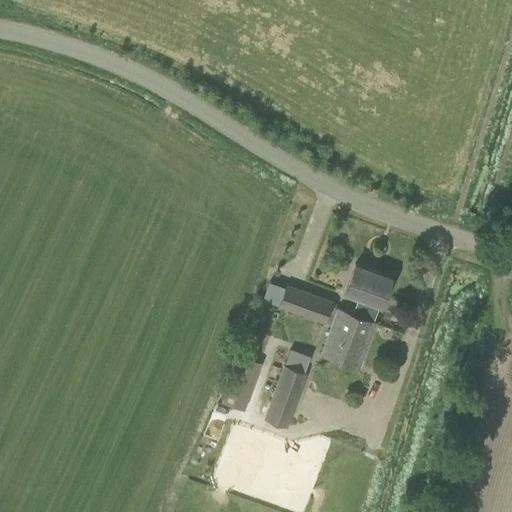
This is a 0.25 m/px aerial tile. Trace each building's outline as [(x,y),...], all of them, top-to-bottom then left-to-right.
[(372,321),(373,321),(379,302),(380,303),(390,277),(354,263),(345,290),(358,295),(352,313),(357,315),(356,316),(372,321)] [(324,321),(331,301),(286,285),(279,304),(324,321)] [(357,315),(352,313),(338,308),(321,353),(357,366),(374,321),(373,321),(372,321),(356,316),(357,315)] [(257,374),(261,362),(238,354),(233,365),(257,374)] [(286,426),(306,372),(283,363),(263,417),(286,426)]
